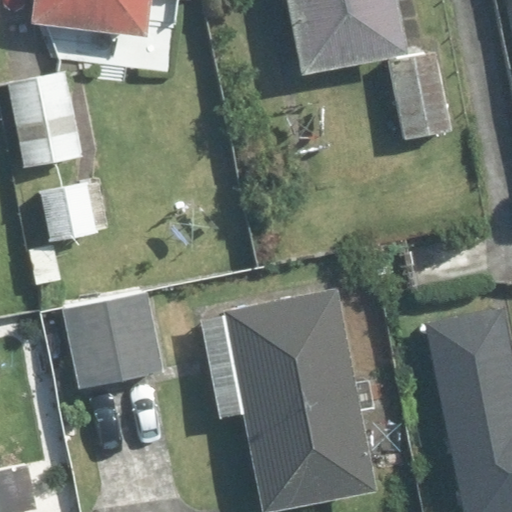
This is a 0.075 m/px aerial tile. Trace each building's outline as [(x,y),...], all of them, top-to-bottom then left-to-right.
[(163,0),(38,0),(38,8),(134,20),(128,67),(169,72),(174,28),(160,26),(163,0)] [(410,0),(295,0),(309,66),(384,52),(401,141),(455,130),(436,38),(418,41),(410,0)] [(511,0),(503,0),(511,39),(511,0)] [(68,65),(8,77),(24,161),(85,149),(68,65)] [(104,168),(44,181),(55,235),(28,241),(37,286),(72,279),(63,238),(117,227),(104,168)] [(380,479),(342,278),(209,303),(229,409),(250,405),(268,500),(380,479)] [(156,284),(64,302),(81,384),(172,366),(156,284)] [(511,511),(511,307),(510,298),(430,316),(474,511),(511,511)] [(33,454),(0,458),(0,508),(39,504),(33,454)]
